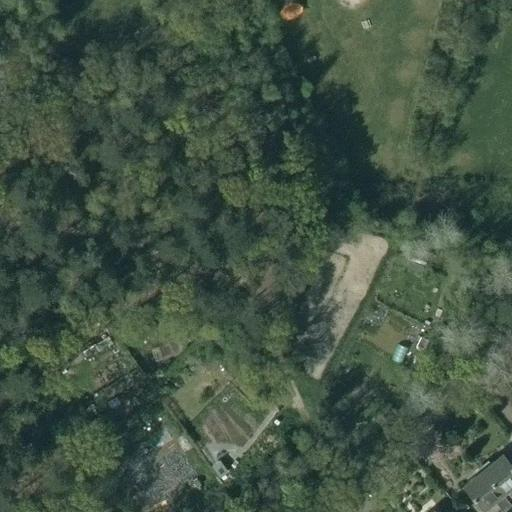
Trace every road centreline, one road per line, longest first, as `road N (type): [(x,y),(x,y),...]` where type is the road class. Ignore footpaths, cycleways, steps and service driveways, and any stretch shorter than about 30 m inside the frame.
road 1 (track): [(0,213),(170,252),(268,288),(267,231),(250,171),(175,0)]
road 2 (residential): [(343,511),(470,371)]
